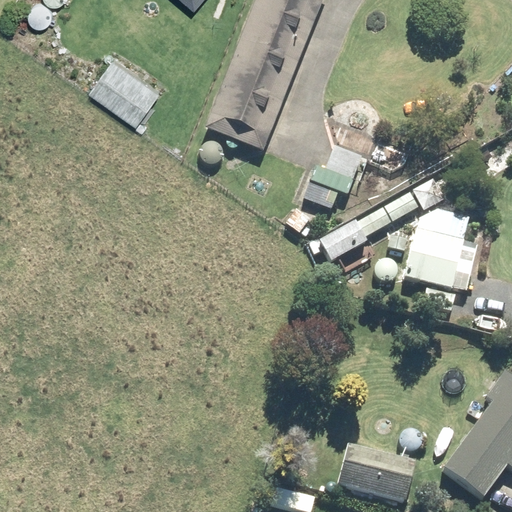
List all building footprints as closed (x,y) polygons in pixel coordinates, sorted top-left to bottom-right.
[(192,0),(203,9),(210,0),(192,0)] [(261,161),(325,1),(323,0),(258,0),(203,137),(261,161)] [(67,75),(138,128),(152,108),(163,116),(172,104),(90,43),(67,75)] [(181,77),(164,76),(164,93),(180,94),(181,77)] [(323,178),(352,189),(362,164),(332,153),(323,178)] [(363,242),(402,219),(393,205),(354,228),(363,242)] [(401,287),(450,300),(451,296),(464,299),(476,254),(462,250),(468,226),(436,218),(418,229),(416,238),(413,237),(401,287)] [(332,273),(361,258),(347,231),(319,246),(332,273)] [(386,255),(403,259),(406,248),(410,248),(413,236),(405,234),(402,247),(388,244),(386,255)] [(511,480),(511,383),(510,386),(503,380),(482,409),(489,413),(441,480),(482,510),(506,476),(511,480)] [(402,511),(413,471),(346,453),(335,494),(400,511),(402,511)] [(284,511),(287,501),(271,498),(267,511),(284,511)]
